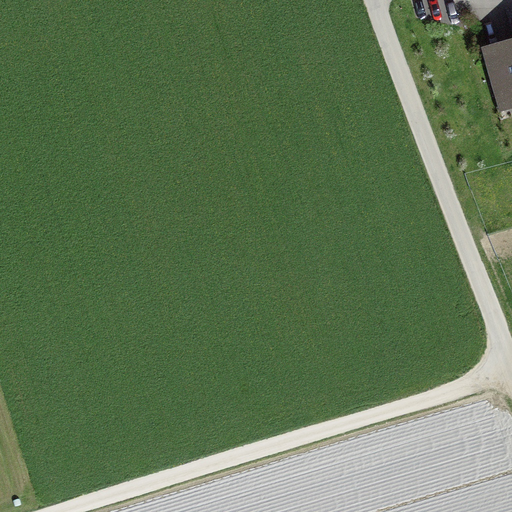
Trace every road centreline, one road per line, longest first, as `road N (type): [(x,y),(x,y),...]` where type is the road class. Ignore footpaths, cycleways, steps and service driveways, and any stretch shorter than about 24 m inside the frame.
road 1 (track): [(509,372),(61,511)]
road 2 (unclassified): [(375,0),(511,379)]
